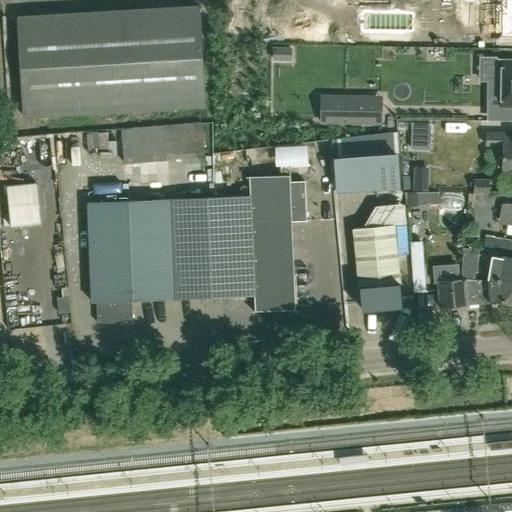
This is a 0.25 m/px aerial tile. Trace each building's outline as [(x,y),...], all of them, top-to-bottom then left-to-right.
[(327,0),(327,19),(362,19),(362,0),(327,0)] [(502,0),(479,0),(479,12),(504,13),(503,34),(511,33),(511,4),(502,5),(502,0)] [(144,111),(205,107),(198,6),(138,10),(144,111)] [(84,115),(144,111),(138,10),(77,14),(84,115)] [(24,119),(84,115),(77,14),(17,18),(24,119)] [(489,79),(488,98),(501,99),(501,106),(511,106),(511,60),(495,60),(495,79),(489,79)] [(381,123),(381,103),(381,97),(347,97),(321,96),(321,122),(381,123)] [(124,163),(206,156),(203,121),(120,129),(124,163)] [(511,170),(511,137),(504,137),(504,134),(485,133),(485,145),(502,146),(502,170),(511,170)] [(400,189),(397,155),(397,150),(333,154),(333,156),(336,193),(400,189)] [(133,320),(132,301),(254,295),(255,308),(284,307),(281,223),(307,222),(305,182),(290,183),(289,174),(249,176),(250,196),(169,199),(88,203),(93,302),(97,302),(98,324),(109,323),(111,321),(133,320)] [(489,194),(489,179),(473,179),(473,194),(489,194)] [(11,227),(41,224),(37,183),(7,186),(11,227)] [(417,193),(406,193),(406,206),(418,205),(417,193)] [(511,203),(501,204),(498,223),(511,225),(511,203)] [(362,309),(402,305),(394,225),(354,229),(362,309)] [(511,280),(511,259),(491,256),(487,279),(487,280),(511,280)] [(470,269),(461,269),(460,278),(469,278),(470,269)] [(485,280),(482,280),(465,279),(452,280),(451,276),(440,277),(441,281),(438,281),(440,307),(467,305),(478,304),(487,303),(485,285),(485,280)] [(511,280),(487,280),(485,280),(485,285),(487,303),(490,303),(511,300),(511,280)] [(58,314),(70,313),(69,297),(57,298),(58,314)]
